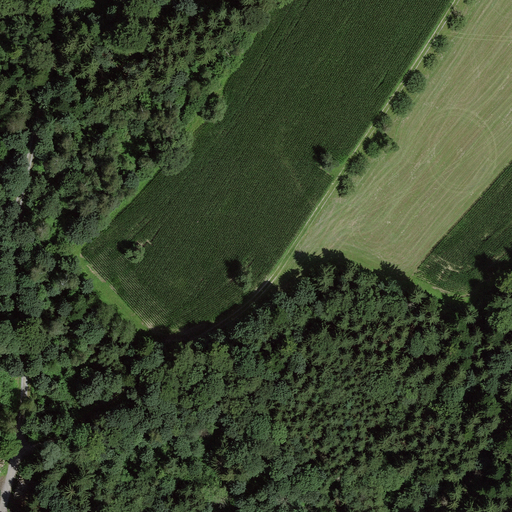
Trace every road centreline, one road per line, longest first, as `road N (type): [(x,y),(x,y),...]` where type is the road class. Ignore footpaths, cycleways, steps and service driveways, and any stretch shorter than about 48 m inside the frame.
road 1 (track): [(2,511),(26,357),(13,233),(48,72),(52,0)]
road 2 (track): [(262,295),(457,0)]
